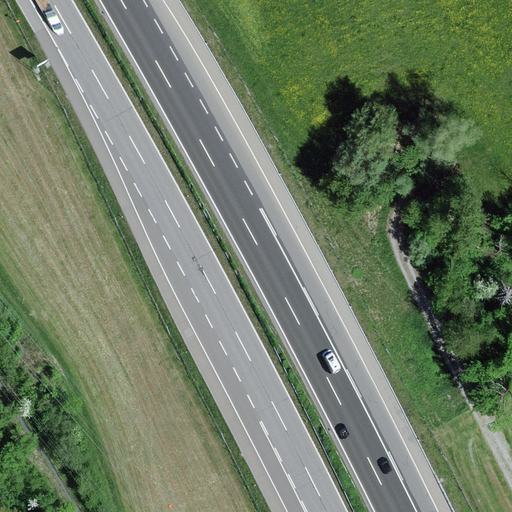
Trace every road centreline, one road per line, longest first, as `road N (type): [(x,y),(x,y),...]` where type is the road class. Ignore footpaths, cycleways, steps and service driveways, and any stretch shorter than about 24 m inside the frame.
road 1 (motorway): [(54,0),(332,511)]
road 2 (motorway): [(394,511),(246,222),(120,0)]
road 3 (track): [(511,474),(396,238),(400,208),(455,170)]
